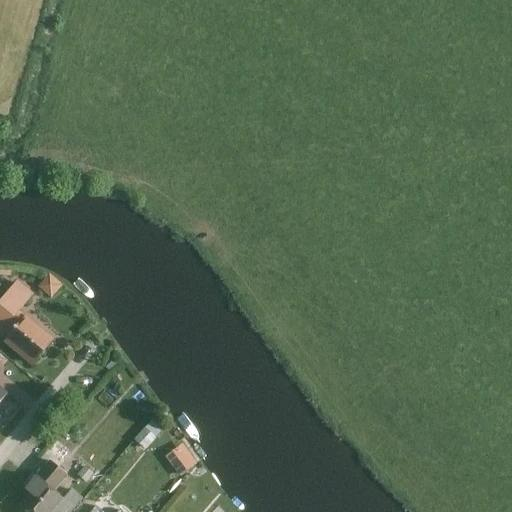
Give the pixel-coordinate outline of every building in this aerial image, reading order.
[(36,289),(19,276),(0,301),(0,332),(39,362),(58,337),(21,309),(36,289)] [(0,402),(9,392),(0,384),(0,402)] [(159,435),(150,427),(140,439),(150,446),(159,435)] [(186,442),(170,456),(184,472),(200,459),(186,442)] [(24,510),(26,511),(47,511),(50,509),(53,511),(71,511),(85,497),(72,486),(66,493),(60,488),(74,472),(63,462),(49,479),(43,473),(30,488),(37,494),(24,510)] [(120,511),(105,499),(94,511),(120,511)]
